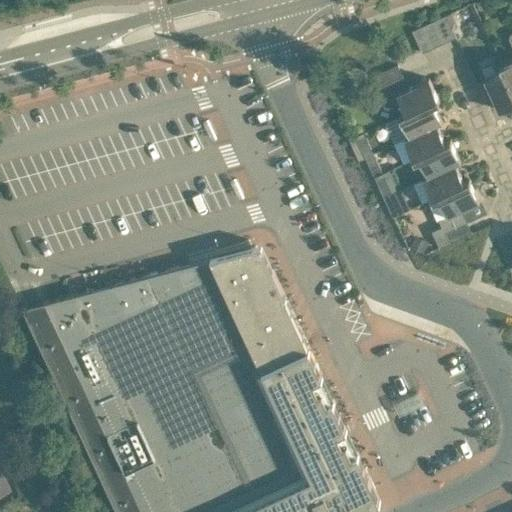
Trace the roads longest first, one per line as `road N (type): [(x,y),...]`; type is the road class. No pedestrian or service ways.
road 1 (unclassified): [(508,384),(471,325),(365,274),(248,5)]
road 2 (tertiary): [(0,70),(248,5)]
